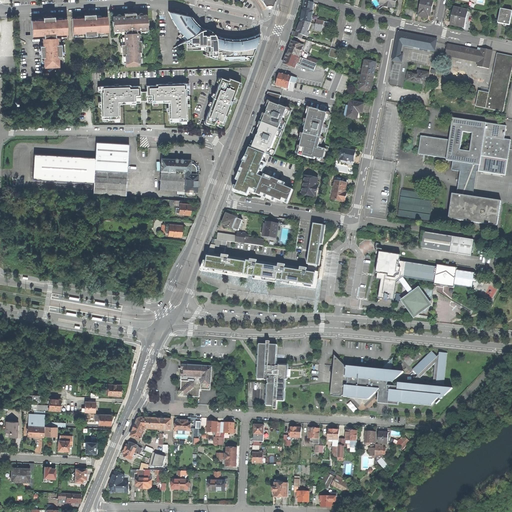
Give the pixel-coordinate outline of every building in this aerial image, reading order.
[(420,8),(418,17),(428,19),(428,16),(430,16),(432,10),(433,3),(422,0),(419,0),(418,7),(420,8)] [(305,1),(304,9),(313,10),(314,3),(305,1)] [(467,11),(454,8),(452,15),(450,24),(464,27),(467,11)] [(302,13),(301,21),(311,23),(313,10),(304,9),(303,9),(302,13)] [(498,23),(510,25),(511,12),(511,10),(500,9),(498,23)] [(250,60),(260,33),(254,35),(250,37),(245,38),(240,39),(235,39),(229,39),(221,38),(215,35),(214,33),(211,31),(209,30),(208,32),(204,32),(205,29),(204,29),(199,25),(193,19),(192,17),(168,11),(170,15),(173,21),(177,28),(178,30),(182,33),(180,34),(178,36),(186,41),(187,50),(206,50),(205,44),(209,44),(209,57),(217,59),(227,61),(238,61),(242,61),(250,60)] [(138,15),(136,15),(124,16),(122,16),(117,16),(113,16),(113,21),(112,21),(112,26),(113,26),(113,31),(125,30),(136,29),(147,29),(147,24),(148,24),(148,19),(147,19),(147,15),(143,15),(138,15)] [(96,32),(108,31),(107,17),(101,17),(97,17),(95,18),(95,17),(91,17),(91,19),(90,19),(88,19),(88,17),(84,18),(80,18),(77,19),(73,19),(73,33),(85,33),(85,34),(88,34),(88,36),(96,35),(96,32)] [(67,33),(66,19),(62,19),(58,19),(54,20),(54,19),(50,19),(50,21),(49,21),(48,21),(47,19),(43,20),(39,20),(36,21),(32,21),(33,35),(44,34),(44,38),(42,38),(43,46),(40,46),(40,50),(42,50),(43,52),(43,57),(44,57),(44,67),(59,66),(58,56),(62,56),(61,51),(61,44),(57,44),(57,37),(55,37),(55,34),(67,33)] [(298,27),(296,32),(303,34),(308,36),(308,34),(307,34),(311,23),(301,21),(298,27)] [(125,63),(139,62),(139,52),(138,40),(138,32),(137,32),(125,33),(124,33),(124,44),(125,55),(125,63)] [(437,42),(437,39),(398,32),(392,60),(402,62),(403,55),(401,55),(403,44),(417,47),(435,51),(437,42)] [(287,52),(299,57),(306,40),(301,39),(299,38),(297,42),(292,41),(290,45),(287,52)] [(299,57),(308,60),(309,57),(310,54),(306,52),(311,42),(306,40),(299,57)] [(478,62),(481,51),(447,44),(445,55),(478,62)] [(481,48),(481,51),(478,62),(477,67),(489,69),(492,51),(481,48)] [(336,59),(338,52),(331,50),(329,56),(336,59)] [(297,62),(299,57),(287,52),(285,59),(283,63),(285,64),(295,68),(297,62)] [(476,106),(503,112),(511,69),(511,55),(497,53),(490,90),(489,93),(481,91),(479,91),(476,106)] [(308,60),(299,57),(297,62),(300,63),(300,65),(309,69),(314,71),(317,63),(308,60)] [(366,60),(359,90),(370,92),(374,76),(376,63),(366,60)] [(427,84),(429,73),(418,71),(417,74),(416,74),(408,73),(406,81),(423,84),(427,84)] [(289,89),(291,82),(292,77),(280,73),(278,79),(276,85),(289,89)] [(239,82),(229,78),(228,80),(221,78),(219,83),(215,94),(213,98),(212,102),(210,107),(204,121),(211,123),(213,124),(214,122),(217,123),(222,125),(227,112),(229,109),(230,106),(231,102),(232,100),(233,97),(235,93),(236,90),(237,86),(239,82)] [(147,92),(147,98),(147,101),(147,102),(147,103),(152,102),(157,102),(165,102),(164,101),(168,100),(168,102),(168,108),(168,111),(169,121),(170,121),(174,120),(174,121),(181,121),(186,121),(187,121),(187,108),(186,104),(186,99),(186,96),(186,87),(186,83),(171,83),(168,84),(156,84),(156,85),(146,86),(147,92)] [(140,101),(140,99),(140,92),(139,86),(130,86),(130,85),(118,85),(114,86),(100,86),(100,92),(101,101),(101,107),(101,118),(102,118),(107,118),(108,118),(108,119),(114,119),(119,118),(119,105),(119,102),(122,102),(122,104),(130,103),(135,103),(140,103),(140,102),(140,101)] [(268,92),(266,97),(279,102),(281,95),(268,92)] [(252,142),(250,148),(269,156),(273,157),(292,110),(280,106),(271,103),(271,102),(269,101),(266,107),(268,108),(267,111),(268,111),(267,113),(266,115),(263,114),(261,121),(263,122),(263,123),(260,122),(258,129),(254,128),(252,134),(257,136),(257,138),(256,139),(250,137),(249,140),(252,142)] [(357,119),(359,113),(362,113),(363,110),(364,105),(350,102),(347,117),(357,119)] [(318,159),(325,161),(329,147),(324,145),(332,115),(330,114),(327,113),(320,112),(320,111),(310,108),(309,115),(307,120),(306,127),(305,130),(305,131),(304,134),(303,137),(300,137),(299,137),(294,154),(315,160),(316,158),(318,159)] [(479,165),(479,171),(505,175),(511,140),(504,139),(506,126),(453,118),(450,140),(447,158),(447,160),(453,161),(479,165)] [(425,155),(447,158),(450,140),(421,136),(418,154),(425,155)] [(129,144),(96,142),(95,157),(94,182),(93,193),(126,194),(129,144)] [(243,162),(244,162),(243,166),(237,180),(239,181),(237,187),(235,186),(234,192),(247,196),(250,192),(259,196),(269,200),(277,180),(262,174),(269,156),(250,148),(247,156),(243,162)] [(340,160),(342,161),(347,162),(348,160),(354,162),(355,158),(356,152),(342,149),(340,160)] [(94,182),(95,157),(35,153),(33,179),(94,182)] [(185,173),(184,191),(185,191),(196,192),(197,192),(198,177),(198,174),(197,174),(190,174),(190,161),(188,160),(187,160),(161,158),(161,172),(185,173)] [(194,163),(190,161),(190,174),(197,174),(198,170),(197,166),(196,164),(194,163)] [(476,171),(479,171),(479,165),(453,161),(452,170),(461,171),(457,195),(473,197),(476,171)] [(185,173),(161,172),(160,190),(178,191),(184,191),(185,173)] [(306,183),(304,193),(310,194),(316,196),(318,185),(317,185),(318,179),(306,176),(304,183),(306,183)] [(286,184),(277,180),(269,200),(275,202),(276,199),(288,204),(293,190),(285,187),(286,184)] [(336,187),(334,200),(339,201),(345,202),(346,196),(344,196),(345,192),(347,183),(336,181),(335,186),(336,187)] [(401,196),(432,201),(433,195),(402,190),(401,196)] [(473,197),(457,195),(453,194),(449,219),(497,226),(501,201),(473,197)] [(431,207),(432,202),(401,197),(400,203),(431,207)] [(191,204),(180,203),(179,203),(179,207),(179,212),(178,214),(190,214),(190,210),(191,204)] [(430,214),(431,208),(400,203),(399,209),(430,214)] [(429,221),(430,215),(398,210),(398,216),(429,221)] [(242,221),(238,219),(238,218),(227,213),(225,217),(223,223),(226,225),(225,226),(233,229),(233,228),(238,230),(242,221)] [(276,240),(276,238),(264,236),(267,223),(267,221),(263,220),(262,224),(264,224),(262,237),(276,240)] [(267,223),(264,236),(276,238),(279,225),(274,224),(267,223)] [(178,236),(182,236),(183,230),(184,225),(170,224),(170,225),(167,225),(166,233),(169,233),(169,235),(174,236),(177,236),(178,236)] [(308,268),(208,254),(207,261),(206,270),(223,273),(250,277),(279,282),(301,286),(316,288),(323,248),(326,226),(315,224),(308,268)] [(264,246),(266,240),(247,239),(246,233),(237,231),(236,243),(264,246)] [(472,240),(423,232),(420,248),(470,256),(472,240)] [(236,242),(237,235),(219,233),(218,239),(213,238),(211,250),(216,251),(217,246),(229,248),(230,241),(236,242)] [(396,282),(400,279),(403,277),(435,282),(454,285),(472,288),(473,282),(474,279),(475,273),(457,270),(437,267),(400,261),(401,255),(382,252),(380,249),(377,251),(379,254),(378,262),(376,273),(378,273),(377,279),(381,280),(379,298),(394,301),(396,282)] [(415,293),(403,277),(400,279),(411,295),(415,293)] [(419,290),(415,293),(411,295),(404,301),(405,302),(408,306),(415,315),(429,305),(419,290)] [(277,401),(285,401),(286,385),(286,379),(287,380),(288,366),(279,365),(279,366),(276,366),(277,345),(270,345),(270,341),(268,341),(267,341),(267,344),(259,344),(258,379),(265,379),(265,377),(268,378),(268,380),(268,382),(268,384),(267,384),(267,405),(274,406),(274,409),(277,409),(277,401)] [(332,379),(337,379),(337,383),(332,382),(331,393),(342,394),(344,394),(344,395),(363,397),(368,391),(368,390),(376,391),(379,391),(378,399),(388,400),(388,399),(398,400),(428,403),(431,403),(438,397),(446,389),(443,388),(443,386),(446,351),(439,351),(439,353),(436,355),(432,350),(412,369),(417,374),(408,382),(408,383),(398,382),(397,385),(390,384),(390,380),(393,381),(401,372),(391,372),(388,372),(388,369),(386,369),(384,369),(384,372),(381,371),(381,369),(346,365),(346,366),(344,366),(344,365),(333,364),(332,379)] [(186,395),(199,395),(200,386),(210,387),(211,365),(182,363),(182,367),(183,367),(183,368),(183,370),(182,370),(181,381),(180,393),(184,393),(184,394),(186,395)] [(105,389),(105,393),(108,393),(108,395),(121,396),(122,395),(123,394),(123,391),(122,390),(122,387),(122,385),(109,384),(108,389),(105,389)] [(446,386),(443,386),(443,388),(446,389),(438,397),(440,397),(442,397),(450,389),(446,388),(446,386)] [(57,399),(50,398),(49,409),(61,410),(61,399),(57,399)] [(85,412),(96,412),(96,406),(97,402),(86,401),(85,408),(82,408),(82,411),(85,411),(85,412)] [(27,433),(28,433),(28,436),(36,436),(44,437),(44,436),(45,426),(46,412),(35,411),(35,414),(29,414),(29,428),(27,428),(27,433)] [(98,424),(111,425),(111,419),(111,414),(95,414),(95,420),(99,421),(98,424)] [(131,436),(140,440),(145,428),(151,429),(151,419),(141,418),(138,419),(135,426),(131,436)] [(162,419),(151,419),(151,429),(171,430),(171,420),(162,419)] [(179,422),(176,422),(175,430),(191,431),(191,423),(188,423),(188,421),(184,420),(179,420),(179,422)] [(6,421),(6,432),(10,432),(9,436),(14,437),(17,437),(18,422),(6,421)] [(230,423),(225,423),(225,433),(234,433),(234,424),(232,423),(232,422),(231,421),(230,421),(230,423)] [(208,422),(208,432),(217,432),(218,423),(214,422),(208,422)] [(225,423),(218,423),(217,432),(221,432),(223,432),(225,433),(225,423)] [(254,434),(264,435),(264,425),(261,425),(254,425),(254,434)] [(52,426),(45,426),(44,436),(51,436),(52,431),(58,432),(58,427),(52,426)] [(291,435),(291,437),(301,438),(302,428),(296,427),(291,427),(291,432),(291,435)] [(309,438),(319,439),(320,429),(315,428),(309,428),(309,438)] [(328,440),(338,440),(339,439),(339,430),(333,430),(329,429),(328,434),(328,436),(328,440)] [(351,441),(357,441),(357,431),(351,431),(347,430),(346,439),(346,440),(351,441)] [(366,431),(365,443),(376,443),(376,432),(370,432),(366,431)] [(388,444),(388,443),(388,439),(388,433),(384,432),(379,432),(378,443),(388,444)] [(60,435),(59,440),(69,441),(69,446),(70,446),(72,446),(72,436),(60,435)] [(411,442),(404,436),(396,444),(403,450),(406,446),(406,447),(411,442)] [(69,441),(59,440),(58,440),(58,451),(63,451),(63,450),(68,451),(69,446),(69,441)] [(97,443),(86,442),(86,453),(96,453),(97,453),(98,449),(96,449),(96,446),(97,443)] [(135,453),(138,446),(131,443),(130,443),(129,442),(128,443),(126,449),(135,453)] [(226,453),(224,453),(224,459),(226,459),(226,465),(236,466),(236,456),(236,447),(226,446),(226,453)] [(125,457),(132,460),(135,453),(126,449),(124,452),(124,453),(126,454),(125,457)] [(253,463),(263,463),(263,458),(263,455),(263,453),(262,453),(260,453),(253,453),(253,457),(253,463)] [(44,479),(50,480),(54,480),(54,477),(55,475),(55,470),(49,470),(49,468),(44,468),(44,479)] [(138,487),(143,487),(144,469),(130,468),(130,477),(134,477),(134,472),(141,472),(141,477),(136,477),(135,485),(137,485),(138,485),(138,487)] [(28,483),(29,470),(20,470),(11,469),(11,483),(26,483),(28,483)] [(82,483),(82,481),(85,481),(85,480),(86,481),(86,478),(86,475),(85,475),(86,470),(75,469),(75,472),(72,474),(75,477),(74,483),(82,483)] [(128,491),(128,481),(124,480),(121,482),(120,481),(123,479),(124,474),(115,471),(112,478),(109,484),(113,490),(128,491)] [(320,484),(327,488),(334,475),(328,472),(320,484)] [(337,477),(333,484),(346,491),(348,488),(350,489),(352,485),(337,477)] [(175,488),(180,488),(180,479),(172,479),(171,481),(170,481),(170,485),(171,485),(171,488),(175,488)] [(184,489),(187,489),(187,486),(189,486),(189,482),(188,482),(188,479),(180,479),(180,488),(184,489)] [(212,489),(216,489),(216,479),(209,479),(209,482),(207,482),(207,486),(208,486),(208,489),(212,489)] [(224,489),(225,487),(226,487),(226,483),(225,483),(225,480),(216,479),(216,489),(221,489),(224,489)] [(281,496),(288,496),(288,482),(279,482),(279,479),(275,479),(274,487),(273,487),(273,491),(275,491),(275,496),(276,496),(276,497),(277,498),(278,498),(280,498),(281,497),(281,496)] [(303,501),(308,501),(309,490),(297,490),(297,498),(299,498),(299,501),(303,501)] [(332,506),(332,501),(335,501),(336,493),(331,493),(331,495),(320,495),(320,501),(321,501),(321,506),(325,506),(332,506)] [(65,503),(80,504),(80,500),(80,494),(58,494),(58,499),(65,500),(65,503)]
